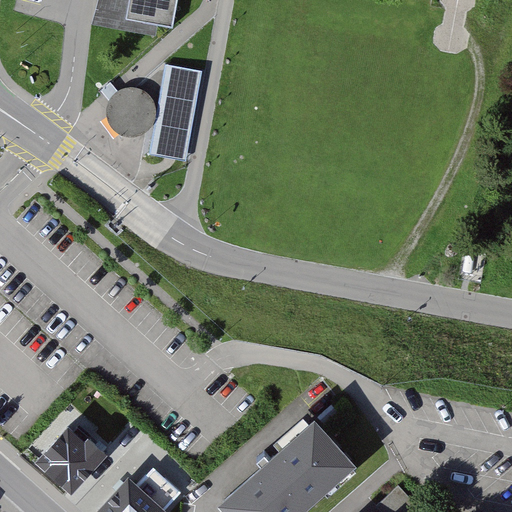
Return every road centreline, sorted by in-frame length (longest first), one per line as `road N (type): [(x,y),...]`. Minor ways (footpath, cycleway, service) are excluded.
road 1 (unclassified): [(0,111),(208,257),(511,309)]
road 2 (track): [(387,286),(476,128),(481,60),(469,20)]
